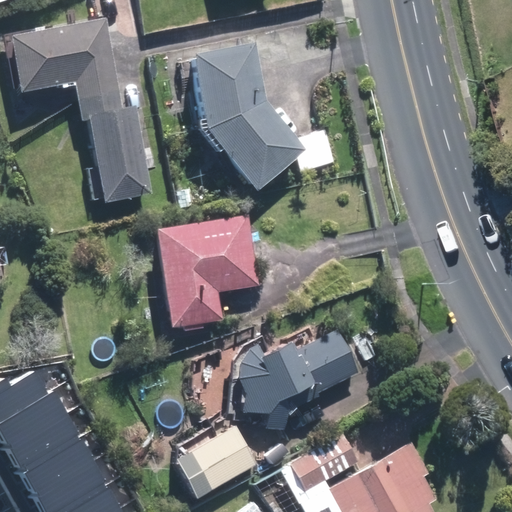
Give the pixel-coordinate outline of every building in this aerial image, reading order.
[(97,22),(0,41),(0,61),(8,99),(64,88),(88,210),(143,199),(126,112),(116,114),(97,22)] [(173,64),(187,137),(241,200),(291,157),(249,109),(238,51),(173,64)] [(239,219),(141,237),(159,334),(213,324),(208,298),(252,290),(239,219)] [(274,437),(275,418),(354,380),(331,332),(292,351),(288,342),(263,354),(262,354),(253,338),(232,348),(222,368),(222,419),(255,420),(255,436),(274,437)] [(0,375),(0,409),(40,387),(27,364),(1,378),(0,375)] [(0,440),(61,407),(47,383),(40,387),(0,409),(0,440)] [(61,407),(0,440),(0,445),(10,465),(73,430),(61,407)] [(73,430),(10,465),(24,489),(87,454),(73,430)] [(227,430),(164,464),(186,503),(248,469),(227,430)] [(334,436),(270,474),(292,511),(423,511),(421,507),(428,503),(415,481),(420,478),(402,447),(356,473),(334,436)] [(87,454),(24,489),(36,511),(99,477),(87,454)] [(99,477),(36,511),(95,511),(113,502),(99,477)] [(118,511),(113,502),(95,511),(118,511)] [(256,511),(249,502),(235,511),(256,511)]
